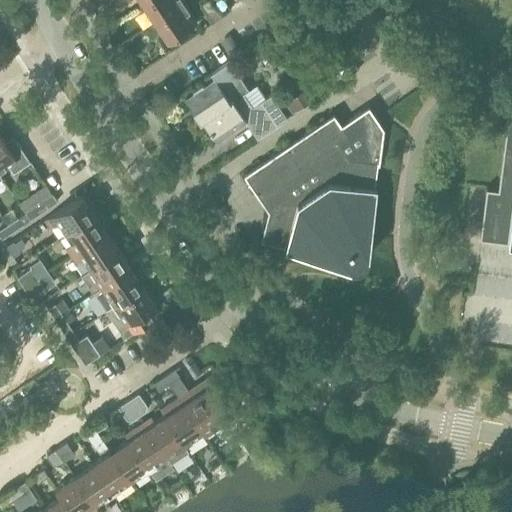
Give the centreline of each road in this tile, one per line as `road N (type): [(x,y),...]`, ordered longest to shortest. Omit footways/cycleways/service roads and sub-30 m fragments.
road 1 (residential): [(63,37),(243,312)]
road 2 (residential): [(243,312),(352,397),(448,429),(511,438)]
road 3 (residential): [(0,484),(34,461),(40,445),(243,312)]
road 4 (residential): [(0,390),(52,357),(11,288),(0,296)]
